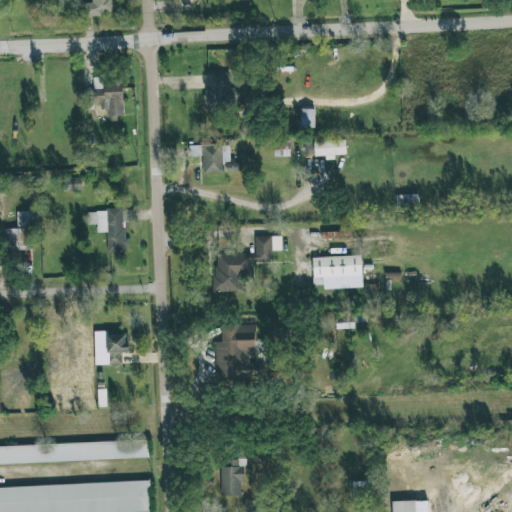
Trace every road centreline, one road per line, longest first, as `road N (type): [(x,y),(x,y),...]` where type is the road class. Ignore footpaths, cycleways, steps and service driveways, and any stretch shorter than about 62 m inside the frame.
road 1 (residential): [(0,48),(511,23)]
road 2 (residential): [(149,0),(173,511)]
road 3 (residential): [(0,293),(163,286)]
